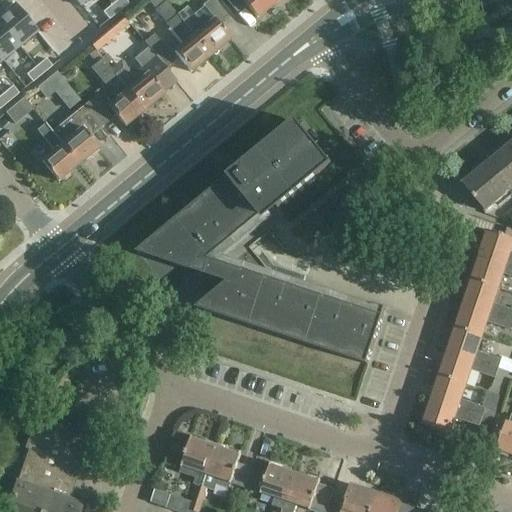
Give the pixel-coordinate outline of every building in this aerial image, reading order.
[(124,0),(119,0),(112,6),(119,13),(128,5),(124,0)] [(211,56),(194,37),(186,26),(177,15),(163,0),(152,0),(148,4),(183,46),(174,54),(190,73),(211,56)] [(186,26),(194,37),(211,56),(230,40),(220,28),(231,19),(214,0),(210,0),(202,7),(214,21),(204,29),(186,8),(177,15),(186,26)] [(256,19),(276,2),(274,0),(224,0),(237,14),(246,6),(256,19)] [(265,37),(304,2),(302,0),(290,0),(258,29),(265,37)] [(14,6),(0,17),(0,24),(20,48),(37,34),(14,6)] [(112,6),(102,14),(109,21),(119,13),(112,6)] [(89,43),(97,53),(130,27),(122,17),(89,43)] [(0,24),(0,58),(3,62),(20,48),(0,24)] [(162,64),(171,56),(153,35),(144,43),(162,64)] [(110,70),(145,111),(176,85),(148,49),(134,61),(140,67),(132,74),(121,61),(110,70)] [(89,56),(95,65),(102,60),(102,59),(97,53),(95,51),(89,56)] [(107,55),(102,59),(102,60),(107,66),(112,62),(107,55)] [(46,60),(36,68),(42,76),(52,68),(46,60)] [(145,111),(110,70),(107,66),(102,60),(90,69),(116,101),(108,108),(124,128),(145,111)] [(36,68),(26,76),(32,84),(42,76),(36,68)] [(12,87),(2,95),(9,103),(19,95),(12,87)] [(2,95),(0,97),(0,110),(9,103),(2,95)] [(94,98),(84,106),(102,128),(113,120),(94,98)] [(14,126),(33,111),(23,100),(5,115),(14,126)] [(162,104),(124,136),(131,145),(169,113),(162,104)] [(52,133),(78,165),(98,149),(89,139),(102,128),(84,106),(52,133)] [(69,178),(69,174),(78,165),(52,133),(45,125),(36,132),(53,153),(41,163),(58,182),(60,181),(64,182),(69,178)] [(279,212),(325,174),(323,172),(323,173),(316,163),(319,160),(311,150),(309,148),(301,138),(297,141),(288,130),(149,245),(162,261),(162,263),(194,273),(210,260),(268,212),(265,208),(272,202),(279,212)] [(511,143),(486,164),(509,192),(511,188),(511,143)] [(460,186),(482,213),(509,192),(486,164),(460,186)] [(480,257),(506,266),(511,268),(511,254),(510,253),(511,248),(511,240),(488,233),(480,257)] [(511,268),(506,266),(480,257),(472,281),(498,290),(503,276),(511,278),(511,268)] [(383,318),(242,272),(218,292),(210,315),(367,367),(383,318)] [(498,290),(472,281),(463,305),(511,321),(511,311),(493,305),(498,290)] [(511,321),(463,305),(455,329),(482,338),(487,324),(511,332),(511,321)] [(482,338),(455,329),(447,354),(509,375),(511,364),(477,353),(482,338)] [(509,375),(447,354),(439,378),(465,387),(471,371),(496,379),(493,388),(487,393),(491,395),(490,399),(494,405),(493,406),(498,408),(509,375)] [(465,387),(439,378),(431,402),(493,423),(496,413),(461,401),(465,387)] [(493,423),(431,402),(423,427),(449,436),(454,420),(479,428),(478,432),(488,436),(493,423)] [(28,452),(17,483),(6,511),(78,511),(80,506),(68,502),(90,440),(34,420),(24,450),(28,452)] [(495,451),(511,456),(511,425),(504,423),(504,424),(497,422),(492,436),(499,438),(495,451)] [(191,439),(181,469),(179,474),(196,479),(194,485),(197,486),(202,488),(215,449),(203,445),(203,443),(191,439)] [(193,499),(203,503),(207,490),(215,493),(216,487),(229,492),(231,485),(246,490),(253,470),(238,465),(241,455),(229,451),(228,454),(215,449),(202,488),(197,486),(193,499)] [(282,511),(294,476),(281,472),(282,470),(270,466),(267,475),(253,470),(246,490),(260,495),(260,497),(274,501),(272,508),(282,511)] [(294,476),(282,511),(295,511),(296,509),(306,511),(308,511),(309,511),(308,511),(325,511),(333,490),(318,485),(319,482),(307,478),(307,481),(294,476)] [(370,511),(375,499),(361,494),(362,490),(351,486),(342,511),(341,511),(329,508),(334,490),(333,490),(325,511),(370,511)] [(200,511),(203,503),(193,499),(191,504),(170,497),(166,510),(171,511),(200,511)] [(414,511),(416,509),(400,504),(401,503),(389,499),(388,503),(375,499),(370,511),(414,511)]
